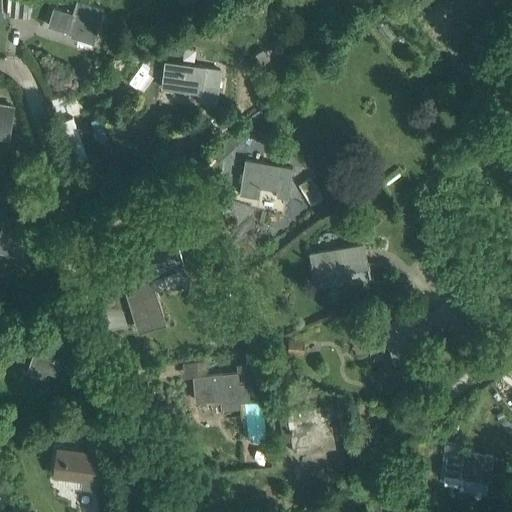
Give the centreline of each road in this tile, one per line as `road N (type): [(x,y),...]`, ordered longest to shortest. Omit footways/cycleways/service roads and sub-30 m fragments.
road 1 (residential): [(140,511),(28,76),(0,64)]
road 2 (residential): [(487,361),(378,462),(417,511)]
